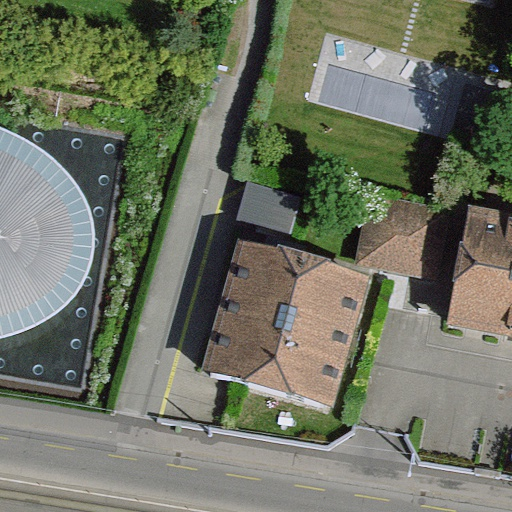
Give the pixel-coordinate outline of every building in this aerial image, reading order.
[(511,111),(501,108),(494,130),(500,132),(497,147),(511,150),(511,111)] [(53,156),(0,130),(0,342),(59,321),(97,266),(95,208),(53,156)] [(297,225),(303,193),(249,183),(243,215),(297,225)] [(432,214),(374,203),(361,266),(397,273),(435,280),(447,217),(432,214)] [(511,229),(472,222),(453,324),(511,335),(511,229)] [(291,265),(249,253),(215,376),(232,381),(328,407),(362,284),(291,265)]
